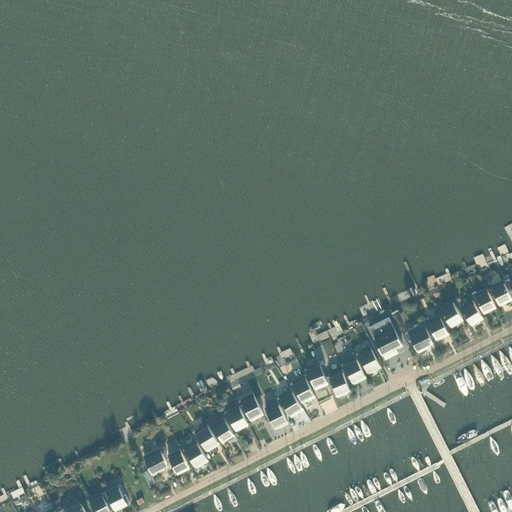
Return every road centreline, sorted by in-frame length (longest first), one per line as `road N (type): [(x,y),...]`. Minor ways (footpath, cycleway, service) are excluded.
road 1 (unclassified): [(146,511),(407,378)]
road 2 (unclassified): [(474,511),(407,378)]
